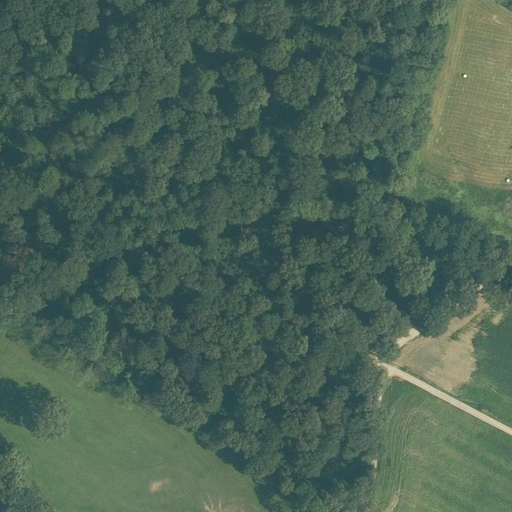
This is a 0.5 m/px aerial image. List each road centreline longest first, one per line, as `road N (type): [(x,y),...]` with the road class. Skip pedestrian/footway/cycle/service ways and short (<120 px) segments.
road 1 (unclassified): [(0,166),(44,202),(86,213),(120,242),(223,296),(277,341),(329,359),(381,363)]
road 2 (unclassified): [(511,430),(381,363)]
